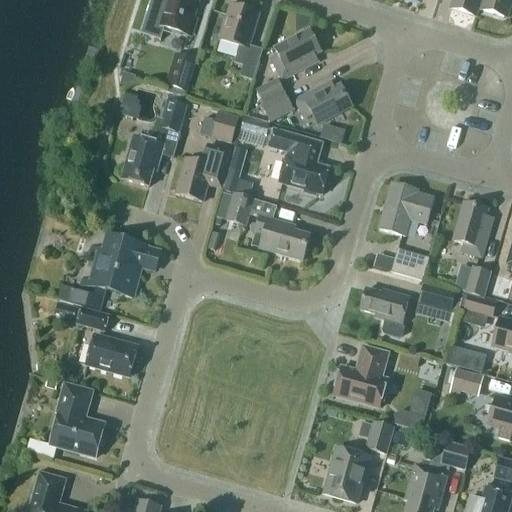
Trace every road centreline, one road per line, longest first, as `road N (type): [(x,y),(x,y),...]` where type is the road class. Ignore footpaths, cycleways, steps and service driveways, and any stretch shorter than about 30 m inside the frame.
road 1 (residential): [(275,511),(140,465),(137,438),(176,305),(194,282)]
road 2 (residential): [(194,282),(289,302),(315,299),(336,277),(373,148)]
road 3 (residential): [(90,204),(175,231),(194,282)]
road 4 (residential): [(492,180),(373,148)]
road 5 (residential): [(373,148),(408,32)]
